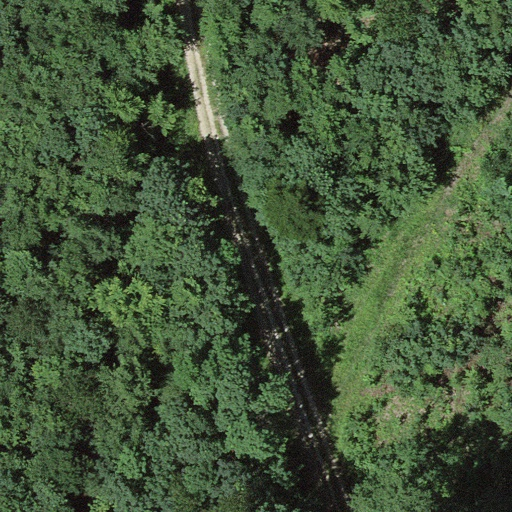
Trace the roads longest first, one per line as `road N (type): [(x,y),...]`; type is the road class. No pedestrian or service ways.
road 1 (track): [(188,0),(255,278),(348,511)]
road 2 (track): [(188,1),(84,511)]
